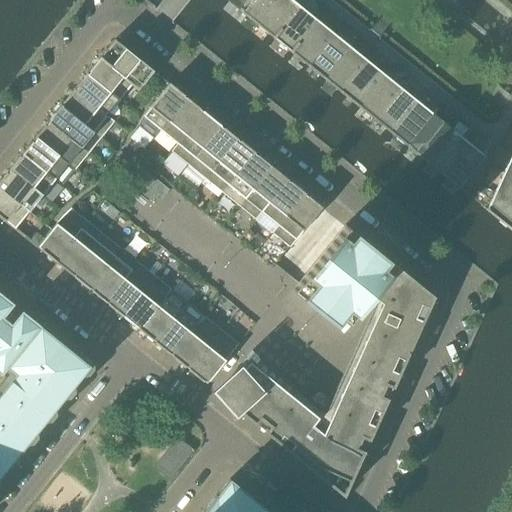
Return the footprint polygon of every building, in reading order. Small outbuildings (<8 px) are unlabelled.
[(247,0),(239,10),(256,24),(276,0),(247,0)] [(292,0),(276,0),(256,24),(273,38),(300,6),(292,0)] [(273,38),(290,52),(316,19),(300,6),(273,38)] [(316,19),(290,52),(307,65),(333,33),(316,19)] [(307,65),(324,79),(350,47),(333,33),(307,65)] [(138,91),(153,71),(115,40),(99,58),(132,85),(131,86),(138,91)] [(350,47),(324,79),(340,92),(367,60),(350,47)] [(94,65),(87,74),(119,101),(131,86),(132,85),(99,58),(94,65)] [(340,92),(357,106),(384,74),(367,60),(340,92)] [(119,101),(87,74),(74,90),(106,117),(107,116),(119,101)] [(384,74),(357,106),(374,120),(400,87),(384,74)] [(178,91),(172,86),(169,84),(154,103),(142,116),(160,131),(187,98),(178,91)] [(374,120),(391,133),(417,101),(400,87),(374,120)] [(68,97),(61,106),(101,138),(114,122),(107,116),(106,117),(74,90),(68,97)] [(188,99),(187,98),(160,131),(177,144),(204,112),(195,105),(188,99)] [(417,101),(391,133),(407,147),(434,114),(417,101)] [(48,121),(48,122),(88,154),(101,138),(61,106),(48,121)] [(213,119),(204,112),(177,144),(171,151),(188,165),(220,125),(213,119)] [(407,147),(424,160),(451,128),(434,114),(407,147)] [(88,154),(48,122),(35,138),(68,164),(75,170),(88,154)] [(222,127),(220,125),(188,165),(205,179),(237,139),(229,132),(222,127)] [(451,128),(424,160),(441,174),(468,142),(451,128)] [(24,152),(22,154),(55,180),(62,186),(75,170),(68,164),(35,138),(24,152)] [(222,192),(254,153),(252,151),(245,146),(237,139),(205,179),(222,192)] [(441,174),(459,189),(485,156),(468,142),(441,174)] [(262,159),(254,153),(222,192),(238,206),(271,166),(269,165),(262,159)] [(55,180),(22,154),(10,169),(42,196),(55,180)] [(501,174),(511,178),(511,154),(510,154),(501,174)] [(255,220),(261,212),(287,180),(280,173),(274,169),(271,166),(238,206),(255,220)] [(5,175),(0,181),(0,187),(29,212),(42,196),(10,169),(5,175)] [(142,173),(138,178),(144,184),(160,197),(165,191),(142,173)] [(511,202),(511,178),(501,174),(493,193),(511,202)] [(303,192),(296,187),(287,180),(261,212),(277,226),(278,226),(304,193),(303,192)] [(29,212),(0,187),(0,216),(15,229),(29,212)] [(306,195),(304,193),(278,226),(277,226),(272,233),(289,247),(321,208),(322,207),(313,200),(306,195)] [(511,202),(493,193),(485,210),(511,231),(511,202)] [(195,207),(219,221),(227,208),(203,194),(195,207)] [(105,201),(100,207),(105,211),(109,205),(105,201)] [(63,215),(51,230),(43,240),(37,247),(48,255),(53,260),(55,261),(87,221),(71,208),(63,215)] [(55,261),(58,264),(62,267),(71,275),(98,242),(104,235),(87,221),(55,261)] [(343,226),(298,283),(292,290),(341,329),(369,294),(381,303),(380,305),(381,305),(373,323),(405,338),(413,320),(421,324),(433,297),(393,265),(394,265),(377,251),(376,253),(360,240),(361,239),(344,225),(343,226)] [(236,260),(242,252),(214,231),(192,260),(211,274),(208,278),(218,285),(227,272),(234,277),(243,265),(236,260)] [(43,240),(36,234),(30,241),(37,247),(43,240)] [(71,275),(81,283),(86,287),(88,288),(115,256),(121,249),(104,235),(98,242),(71,275)] [(88,288),(90,290),(95,294),(105,302),(137,262),(121,249),(115,256),(88,288)] [(105,302),(115,310),(120,314),(122,315),(154,276),(137,262),(105,302)] [(122,315),(130,323),(138,329),(139,329),(165,296),(165,297),(171,289),(154,276),(122,315)] [(265,335),(297,332),(294,294),(281,295),(279,277),(267,278),(267,279),(251,281),(253,304),(274,302),(275,314),(263,315),(265,335)] [(139,329),(140,331),(145,335),(155,343),(182,310),(188,303),(171,289),(165,297),(165,296),(139,329)] [(22,311),(16,318),(12,315),(7,311),(13,304),(0,293),(0,373),(2,375),(41,327),(22,311)] [(155,343),(157,344),(162,348),(172,356),(199,324),(198,324),(182,310),(155,343)] [(172,356),(182,364),(187,368),(189,370),(221,330),(204,316),(199,324),(172,356)] [(0,483),(0,484),(0,482),(0,477),(8,468),(14,467),(19,461),(18,455),(26,445),(32,444),(37,438),(37,432),(45,422),(51,421),(56,415),(56,408),(64,399),(69,398),(74,392),(74,386),(82,376),(88,375),(93,369),(92,364),(86,359),(81,359),(41,327),(2,375),(4,376),(0,380),(0,483)] [(319,419),(253,365),(245,359),(228,380),(232,383),(221,396),(343,495),(410,347),(370,329),(323,434),(313,426),(319,419)] [(189,370),(191,371),(196,375),(206,384),(239,344),(221,330),(189,370)] [(159,467),(169,475),(188,451),(177,443),(159,467)] [(213,500),(205,509),(204,509),(201,511),(276,511),(270,507),(264,508),(262,506),(261,500),(254,494),(248,495),(229,479),(225,484),(226,484),(218,494),(218,493),(216,495),(215,495),(212,499),(213,500)]
